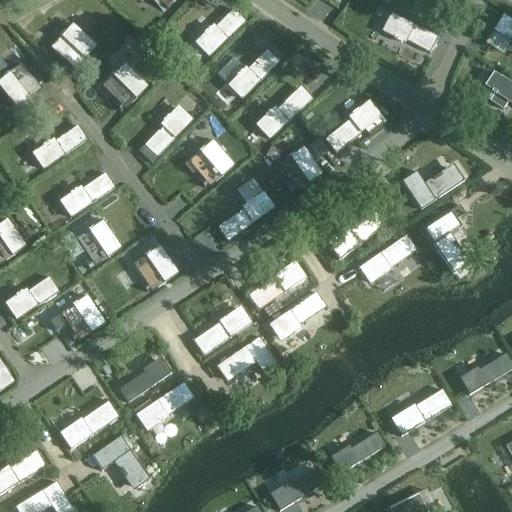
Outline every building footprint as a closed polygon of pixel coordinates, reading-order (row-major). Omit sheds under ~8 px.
[(155,0),(166,10),(175,0),(155,0)] [(439,0),(434,11),(450,19),(458,0),(439,0)] [(256,25),(275,14),(270,5),(251,17),(256,25)] [(196,45),(209,59),(245,23),(233,10),(214,29),(213,28),(210,31),(208,30),(203,35),(205,36),(196,45)] [(407,43),(431,55),(439,39),(394,16),(385,33),(396,38),(395,40),(402,44),(403,42),(406,44),(407,43)] [(511,21),(505,18),(495,34),(506,41),(507,39),(511,42),(511,21)] [(63,32),(59,37),(60,38),(50,49),(74,72),(96,48),(72,25),(65,33),(63,32)] [(241,75),(239,74),(234,79),(235,80),(227,89),(240,103),(277,65),(265,53),(245,73),(244,72),(241,75)] [(11,70),(6,74),(7,75),(0,80),(0,91),(16,111),(41,90),(20,64),(12,71),(11,70)] [(116,72),(115,71),(110,76),(111,77),(101,87),(124,111),(148,88),(124,64),(116,72)] [(266,96),(289,81),(283,73),(261,87),(266,96)] [(511,85),(495,74),(486,88),(496,94),(490,102),(504,111),(509,103),(511,105),(511,85)] [(267,114),(262,119),(263,120),(254,129),(267,143),(306,107),(294,94),(273,113),(272,112),(269,115),(267,114)] [(347,122),(325,140),(336,154),(377,121),(365,106),(355,114),(354,112),(348,117),(350,118),(346,121),(347,122)] [(144,147),(139,152),(151,164),(156,159),(192,123),(178,109),(169,118),(168,117),(163,122),(164,123),(161,126),(163,128),(144,147)] [(199,121),(212,140),(225,131),(212,112),(199,121)] [(82,144),(72,129),(49,143),(49,142),(45,145),(44,143),(38,147),(39,149),(29,155),(39,172),(82,144)] [(199,154),(188,164),(209,188),(234,167),(212,143),(204,150),(203,148),(198,153),(199,154)] [(289,159),(277,167),(296,194),(322,175),(304,148),(295,155),(294,153),(288,157),(289,159)] [(467,178),(485,171),(479,156),(461,162),(467,178)] [(415,175),(402,183),(420,212),(462,184),(453,170),(442,178),(440,175),(432,180),(433,183),(425,189),(415,175)] [(72,195),(62,202),(72,218),(115,190),(105,175),(83,190),(82,189),(78,191),(77,189),(71,193),(72,195)] [(244,209),(218,228),(228,243),(274,210),(263,194),(252,202),(251,200),(245,204),(247,206),(243,209),(244,209)] [(400,232),(417,220),(403,202),(387,214),(400,232)] [(465,214),(459,206),(451,211),(456,220),(465,214)] [(339,238),(329,245),(339,260),(386,228),(376,213),(345,234),(344,233),(338,237),(339,238)] [(451,213),(425,230),(435,245),(435,246),(452,274),(465,265),(456,251),(458,249),(455,244),(452,245),(446,236),(460,227),(451,213)] [(0,265),(26,248),(7,221),(0,225),(0,265)] [(88,232),(76,241),(95,268),(122,249),(103,222),(94,228),(93,227),(87,231),(88,232)] [(124,240),(128,249),(149,241),(145,231),(124,240)] [(406,237),(359,268),(370,283),(380,276),(381,278),(386,274),(385,273),(416,252),(406,237)] [(145,258),(133,266),(152,293),(178,274),(160,247),(151,254),(150,252),(144,256),(145,258)] [(278,276),(247,297),(258,312),(304,280),(294,265),(284,272),(283,271),(277,275),(278,276)] [(17,299),(6,306),(17,322),(59,294),(49,279),(27,293),(26,292),(23,295),(22,293),(16,297),(17,299)] [(316,294),(270,326),(280,341),(290,334),(291,335),(297,331),(296,330),(326,309),(316,294)] [(72,307),(60,315),(79,342),(105,324),(87,297),(78,303),(77,302),(71,306),(72,307)] [(223,321),(193,342),(203,357),(249,326),(239,311),(229,318),(228,316),(222,320),(223,321)] [(346,312),(340,316),(347,325),(353,321),(346,312)] [(67,325),(60,315),(50,323),(56,332),(67,325)] [(133,344),(156,331),(150,321),(127,334),(133,344)] [(258,339),(217,368),(227,382),(241,373),(241,374),(248,370),(247,369),(255,363),(263,375),(277,366),(258,339)] [(102,361),(121,353),(117,344),(98,352),(102,361)] [(313,367),(322,354),(313,348),(304,360),(313,367)] [(511,365),(506,355),(461,382),(469,396),(511,369),(511,365)] [(0,392),(14,384),(0,361),(0,392)] [(162,362),(119,391),(128,403),(170,374),(162,362)] [(424,380),(406,392),(412,401),(430,389),(424,380)] [(183,384),(137,416),(147,431),(157,424),(158,426),(164,422),(163,420),(193,399),(183,384)] [(415,406),(392,419),(402,437),(453,407),(443,391),(416,407),(415,406)] [(71,428),(61,435),(71,450),(118,418),(108,403),(77,424),(76,423),(70,427),(71,428)] [(457,411),(434,421),(439,432),(462,421),(457,411)] [(349,447),(330,458),(341,475),(386,447),(377,434),(351,450),(349,447)] [(120,438),(92,458),(102,471),(115,462),(122,470),(119,472),(125,480),(127,478),(135,489),(149,479),(120,438)] [(0,496),(46,469),(36,453),(8,470),(7,469),(0,472),(0,496)] [(288,484),(269,496),(279,511),(280,511),(325,485),(316,471),(290,487),(288,484)] [(56,483),(16,508),(18,511),(43,511),(51,507),(54,511),(73,511),(74,511),(56,483)] [(427,511),(418,494),(389,509),(390,511),(427,511)]
